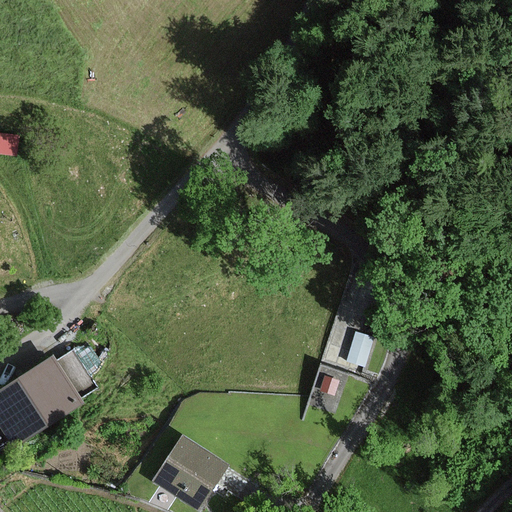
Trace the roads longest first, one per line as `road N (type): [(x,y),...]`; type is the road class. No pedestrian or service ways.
road 1 (unclassified): [(211,155),(351,239),(400,299),(389,375),(306,511)]
road 2 (unclassified): [(211,155),(86,293)]
road 3 (unclassified): [(312,0),(270,82),(211,155)]
